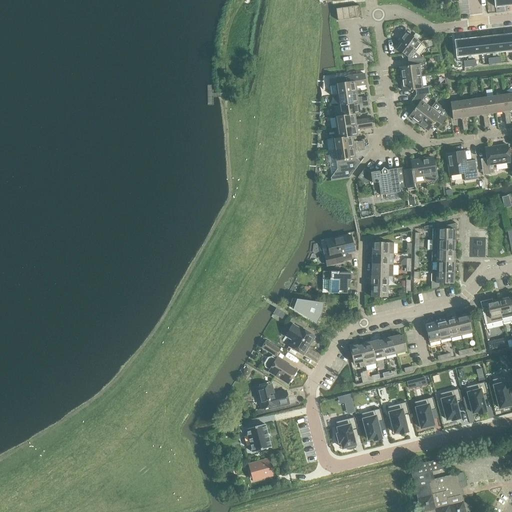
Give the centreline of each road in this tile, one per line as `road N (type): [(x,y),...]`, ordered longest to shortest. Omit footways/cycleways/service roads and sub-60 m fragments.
road 1 (residential): [(511,425),(329,463),(309,388),(346,326),(361,322)]
road 2 (residential): [(394,131),(376,15),(402,11),(432,28),(476,22)]
road 3 (residential): [(361,322),(459,302),(483,274),(511,268)]
